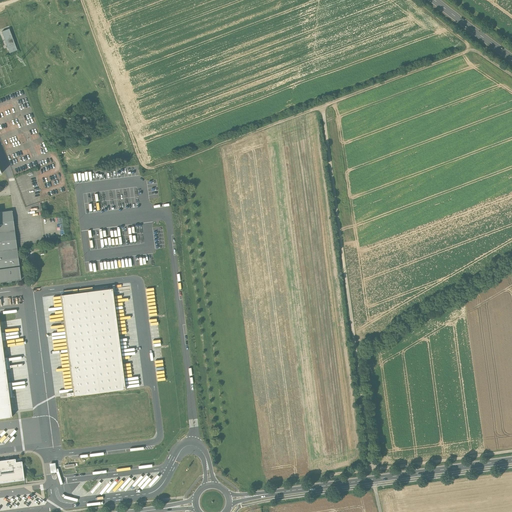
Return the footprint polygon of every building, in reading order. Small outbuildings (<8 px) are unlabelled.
[(9,29),(1,32),(9,53),(17,50),(9,29)] [(0,282),(21,280),(12,211),(0,212),(0,282)] [(89,272),(134,266),(133,258),(87,265),(89,272)] [(104,289),(61,295),(73,395),(74,395),(74,396),(125,389),(112,288),(108,289),(104,289)] [(0,418),(12,417),(0,328),(0,418)] [(15,459),(0,460),(0,483),(24,480),(22,461),(16,462),(15,459)]
